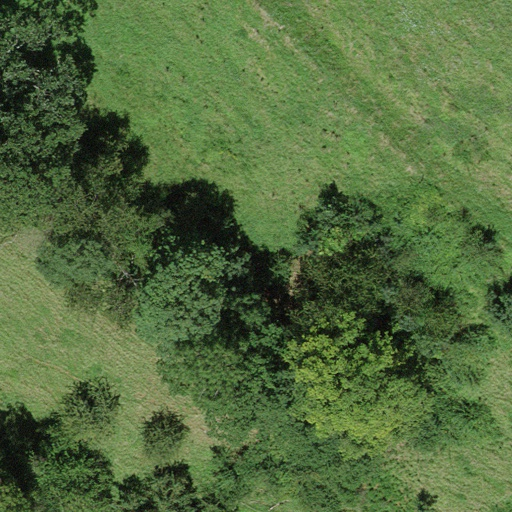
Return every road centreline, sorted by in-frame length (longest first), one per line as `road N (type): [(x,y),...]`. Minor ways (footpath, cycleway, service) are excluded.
road 1 (track): [(511,249),(457,214),(277,0)]
road 2 (track): [(0,427),(143,457),(312,511)]
